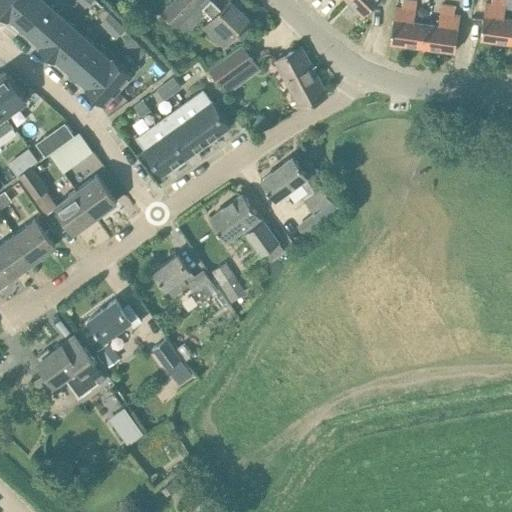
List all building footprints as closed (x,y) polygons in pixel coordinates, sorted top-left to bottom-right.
[(0,0),(0,9),(6,15),(19,0),(0,0)] [(24,27),(48,1),(45,0),(19,0),(6,15),(8,16),(10,15),(24,27)] [(229,0),(221,9),(211,0),(171,0),(162,10),(173,22),(185,34),(207,11),(213,17),(204,26),(224,46),(235,35),(243,43),(249,36),(241,29),(251,19),(231,0),(229,0)] [(348,0),(363,14),(376,0),(348,0)] [(422,46),(426,23),(414,21),(417,0),(413,0),(402,0),(402,7),(395,6),(390,41),(422,46)] [(511,42),(511,18),(504,17),(506,0),(492,0),(492,3),(485,2),(480,38),(511,42)] [(41,42),(64,16),(48,1),(24,27),(41,42)] [(438,24),(426,23),(422,46),(455,50),(460,15),(454,14),(455,6),(441,4),(438,24)] [(109,30),(119,20),(111,12),(101,22),(109,30)] [(57,56),(80,31),(64,16),(41,42),(42,43),(40,45),(54,57),(56,56),(57,56)] [(119,20),(109,30),(116,37),(126,28),(119,20)] [(73,71),(96,45),(80,31),(57,56),(73,71)] [(140,58),(146,51),(132,36),(125,43),(140,58)] [(260,68),(242,44),(209,68),(227,93),(260,68)] [(88,87),(114,58),(113,56),(111,58),(96,45),(73,71),(88,84),(87,86),(88,87)] [(301,46),(275,60),(301,107),(326,94),(301,46)] [(105,102),(131,73),(114,58),(88,87),(105,102)] [(27,98),(6,69),(0,72),(0,106),(5,114),(27,98)] [(166,82),(173,92),(182,86),(174,76),(166,82)] [(164,99),(173,92),(166,82),(157,89),(164,99)] [(212,101),(203,88),(181,104),(207,142),(230,125),(213,100),(212,101)] [(141,116),(151,109),(143,99),(134,106),(141,116)] [(185,158),(185,157),(207,142),(181,104),(158,120),(185,158)] [(0,135),(14,126),(5,114),(0,106),(0,135)] [(162,174),(185,158),(158,120),(136,136),(145,149),(144,149),(162,174)] [(45,155),(74,134),(65,121),(36,142),(45,155)] [(63,171),(93,150),(79,131),(50,152),(63,171)] [(287,190),(300,181),(309,191),(302,196),(313,211),(296,224),(304,234),(339,208),(313,171),(308,175),(293,155),(260,179),(275,199),(277,198),(279,200),(282,201),(289,196),(289,194),(287,190)] [(95,216),(76,189),(57,202),(47,188),(48,187),(41,178),(52,171),(45,162),(35,169),(31,164),(18,174),(46,213),(56,205),(74,231),(95,216)] [(76,189),(95,216),(117,201),(97,173),(76,189)] [(0,192),(0,208),(12,200),(5,189),(0,192)] [(285,250),(261,217),(243,192),(210,216),(228,241),(244,230),(245,231),(244,232),(260,255),(262,254),(268,263),(285,250)] [(15,233),(34,260),(55,244),(36,218),(15,233)] [(34,260),(15,233),(0,243),(0,254),(14,274),(34,260)] [(193,276),(189,270),(190,270),(178,252),(154,270),(172,296),(189,284),(192,288),(193,287),(194,289),(193,290),(212,316),(220,310),(208,295),(218,288),(203,268),(193,276)] [(0,283),(14,274),(0,254),(0,283)] [(233,272),(219,282),(231,301),(246,291),(233,272)] [(129,301),(122,307),(116,298),(88,318),(104,339),(130,320),(134,325),(142,319),(129,301)] [(105,378),(75,336),(63,344),(62,343),(38,361),(55,384),(64,377),(78,396),(99,381),(100,382),(105,378)] [(166,336),(152,346),(166,367),(167,367),(179,384),(193,374),(166,336)] [(108,342),(100,348),(110,363),(119,357),(108,342)] [(101,399),(120,432),(139,420),(119,388),(101,399)]
